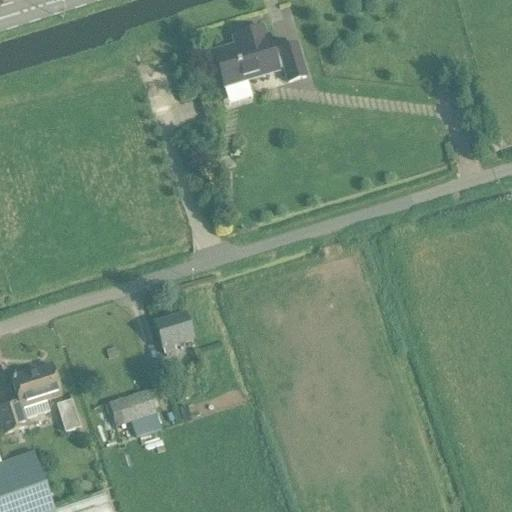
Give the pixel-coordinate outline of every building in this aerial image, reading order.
[(233,49),(213,54),(223,89),(277,73),(277,72),(283,70),(287,85),(305,79),(295,46),(278,52),(279,56),(273,58),(267,39),(265,39),(262,31),(244,36),(230,40),(233,49)] [(184,316),(154,325),(162,352),(164,356),(175,353),(173,348),(192,342),(184,316)] [(24,421),(47,414),(44,403),(60,398),(50,367),(10,379),(18,405),(0,410),(0,425),(3,436),(26,429),(24,421)] [(115,429),(130,424),(135,439),(160,431),(147,394),(108,407),(115,429)] [(64,435),(80,430),(71,403),(56,407),(64,435)] [(0,511),(109,511),(108,505),(104,494),(53,511),(33,454),(0,466),(0,464),(0,511)] [(78,488),(76,492),(87,496),(90,485),(84,483),(78,488)]
